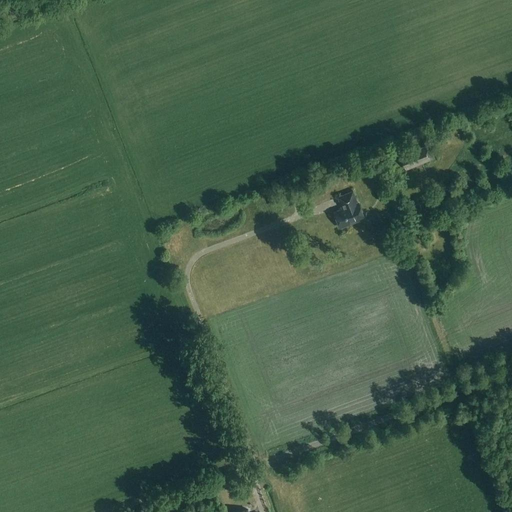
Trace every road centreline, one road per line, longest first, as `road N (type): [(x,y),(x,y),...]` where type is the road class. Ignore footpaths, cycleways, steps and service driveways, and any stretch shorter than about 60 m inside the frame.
road 1 (unclassified): [(143,511),(511,371)]
road 2 (track): [(457,392),(413,262),(421,191),(441,176)]
